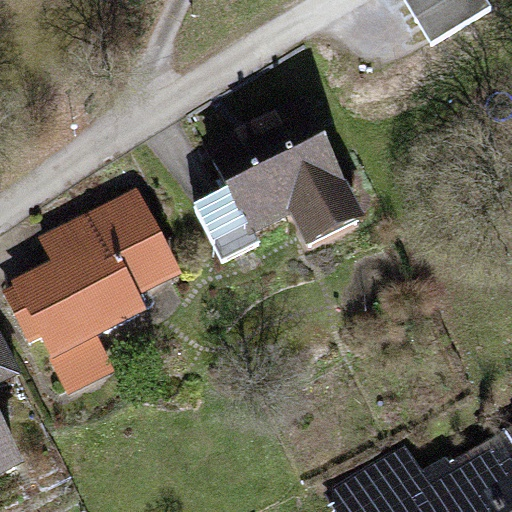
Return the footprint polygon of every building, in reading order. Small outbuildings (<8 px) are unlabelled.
[(492,0),(409,0),(409,1),(442,57),(505,20),(492,0)] [(238,199),(208,215),(233,262),(311,221),(329,254),(383,226),(317,100),(214,154),(238,199)] [(59,264),(19,284),(61,365),(153,319),(145,302),(188,280),(144,192),(47,241),(59,264)] [(0,403),(32,387),(0,327),(0,403)] [(0,417),(0,480),(26,467),(0,417)] [(419,443),(334,494),(344,511),(511,511),(511,436),(441,479),(419,443)]
